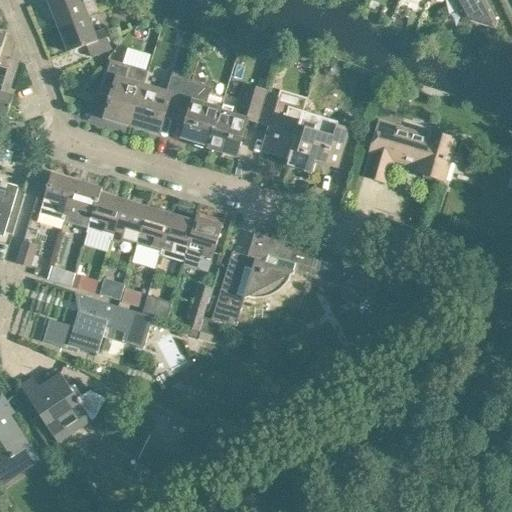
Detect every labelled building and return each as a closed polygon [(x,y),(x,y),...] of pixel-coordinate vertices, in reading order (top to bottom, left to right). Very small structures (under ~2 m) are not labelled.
[(47,0),(58,26),(88,14),(82,0),(47,0)] [(462,18),(495,29),(497,22),(485,0),(448,0),(447,5),(449,15),(458,10),(462,18)] [(376,8),(368,6),(365,14),(373,17),(376,8)] [(86,45),(91,57),(112,49),(104,30),(95,33),(88,14),(58,26),(68,52),(86,45)] [(123,58),(127,43),(122,41),(111,55),(123,58)] [(127,49),(124,63),(147,66),(149,52),(127,49)] [(188,79),(179,109),(188,111),(185,123),(181,137),(209,145),(209,146),(220,111),(223,99),(208,95),(211,86),(205,84),(195,55),(188,79)] [(105,117),(132,125),(144,87),(149,71),(131,66),(111,60),(105,67),(100,86),(114,90),(105,117)] [(166,93),(144,87),(132,125),(159,133),(166,105),(179,109),(188,79),(172,74),(166,93)] [(208,147),(236,156),(247,120),(257,123),(259,120),(266,95),(267,90),(245,83),(235,115),(220,111),(209,146),(209,145),(208,147)] [(266,95),(259,120),(270,123),(262,151),(289,159),(303,111),(307,98),(281,90),(278,99),(266,95)] [(0,92),(0,116),(6,118),(13,95),(1,92),(0,91),(0,92)] [(380,99),(376,114),(389,118),(394,103),(380,99)] [(338,122),(303,111),(289,159),(287,165),(312,173),(316,157),(326,160),(325,164),(338,168),(350,130),(337,126),(338,122)] [(417,172),(444,180),(456,140),(429,132),(428,136),(379,122),(370,152),(371,153),(364,176),(386,182),(393,160),(419,167),(417,172)] [(25,166),(27,157),(15,154),(12,162),(25,166)] [(77,181),(52,173),(44,198),(40,214),(65,221),(77,181)] [(0,235),(3,237),(18,187),(0,181),(0,235)] [(100,193),(101,193),(102,188),(77,181),(65,221),(87,228),(86,234),(87,235),(92,218),(91,217),(92,213),(94,213),(100,193)] [(111,242),(112,240),(124,200),(101,193),(100,193),(94,213),(92,213),(91,217),(92,218),(87,235),(111,242)] [(137,244),(140,232),(148,207),(124,200),(112,240),(121,243),(122,240),(137,244)] [(160,256),(160,255),(172,214),(148,207),(140,232),(137,244),(135,249),(160,256)] [(172,214),(160,255),(184,262),(196,221),(195,221),(172,214)] [(196,221),(184,262),(200,267),(201,262),(210,265),(212,258),(222,224),(196,216),(195,221),(196,221)] [(232,252),(212,319),(252,331),(257,314),(261,314),(265,313),(262,298),(268,297),(274,294),(279,292),(283,288),(287,283),(291,279),(293,272),(309,276),(374,296),(382,272),(262,236),(257,252),(250,249),(248,256),(247,256),(232,252)] [(16,263),(30,268),(37,245),(23,241),(16,263)] [(71,286),(75,275),(63,272),(60,283),(71,286)] [(76,276),(72,287),(95,293),(98,282),(76,276)] [(105,281),(100,295),(120,300),(124,287),(122,286),(110,283),(105,281)] [(125,290),(121,303),(138,308),(142,295),(125,290)] [(151,316),(143,314),(118,306),(76,293),(75,294),(83,297),(74,327),(50,319),(43,342),(68,350),(70,345),(98,354),(106,327),(125,333),(122,342),(144,349),(153,317),(151,316)] [(151,316),(153,317),(166,321),(168,317),(172,304),(156,299),(151,316)] [(195,299),(189,317),(202,321),(204,317),(208,304),(195,299)] [(212,319),(204,317),(202,321),(199,332),(221,339),(224,329),(210,325),(212,319)] [(70,388),(60,373),(39,387),(32,377),(20,385),(57,443),(96,418),(105,398),(90,391),(82,396),(75,385),(70,388)] [(0,463),(11,457),(12,458),(29,447),(9,416),(13,414),(1,395),(0,395),(0,463)] [(163,470),(174,447),(150,435),(138,458),(163,470)]
